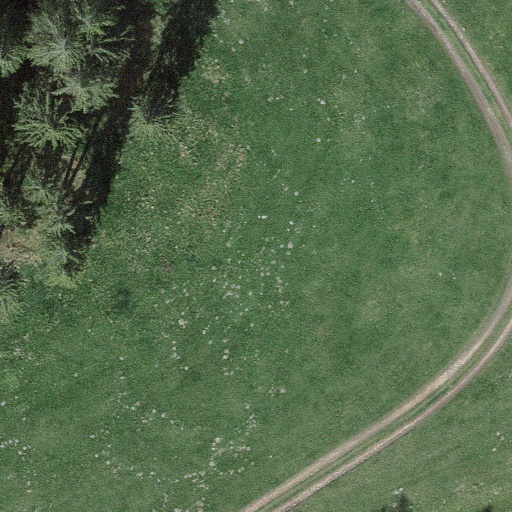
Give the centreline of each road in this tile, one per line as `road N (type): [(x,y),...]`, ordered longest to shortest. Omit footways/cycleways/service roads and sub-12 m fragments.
road 1 (track): [(254,511),(511,335)]
road 2 (track): [(511,125),(418,0)]
